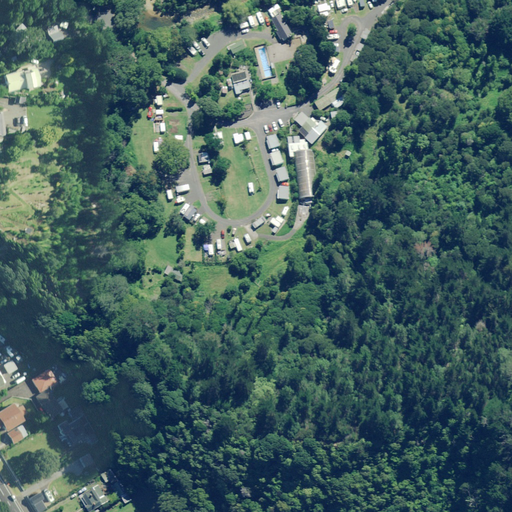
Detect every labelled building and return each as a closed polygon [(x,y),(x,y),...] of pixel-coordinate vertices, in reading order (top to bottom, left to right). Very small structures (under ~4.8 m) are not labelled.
[(326,5),(317,6),(319,18),(328,17),(327,13),(330,13),(329,6),(326,6),(326,5)] [(282,12),(278,6),(268,12),(272,18),(282,12)] [(292,36),(280,16),(271,22),(277,32),(276,33),(282,43),(292,36)] [(341,40),(338,26),(320,31),(324,45),(341,40)] [(370,33),(365,31),(361,39),(367,42),(370,33)] [(200,51),(194,42),(188,46),(194,55),(200,51)] [(245,49),(241,42),(228,50),(232,56),(245,49)] [(189,54),(183,50),(178,57),(184,61),(189,54)] [(38,86),(34,69),(3,75),(6,92),(38,86)] [(250,89),(246,73),(231,77),(236,95),(243,93),(242,91),(250,89)] [(346,95),(344,97),(338,89),(313,104),(318,113),(331,105),(335,111),(350,102),(346,95)] [(170,100),(154,100),(154,103),(161,103),(161,109),(171,109),(171,103),(170,103),(170,100)] [(301,128),(308,120),(301,113),(294,121),(301,128)] [(312,131),(313,130),(316,127),(308,120),(301,128),(308,134),(312,130),(312,131)] [(313,130),(319,136),(327,128),(320,122),(316,127),(313,130)] [(165,133),(164,124),(155,125),(156,133),(165,133)] [(312,130),(308,134),(304,139),(311,146),(319,136),(313,130),(312,131),(312,130)] [(244,143),(242,134),(233,136),(235,145),(244,143)] [(221,136),(214,137),(215,145),(223,144),(221,136)] [(280,147),(276,136),(266,139),(270,150),(280,147)] [(308,152),(307,143),(304,144),(304,141),(299,141),(299,138),(288,139),(290,159),(295,159),(299,204),(318,203),(313,152),(308,152)] [(283,164),(280,153),(270,156),(274,167),(283,164)] [(209,162),(208,154),(202,155),(203,158),(200,159),(201,164),(209,162)] [(212,174),(210,166),(202,168),(204,176),(212,174)] [(289,180),(285,169),(276,172),(280,183),(289,180)] [(288,189),(279,189),(279,200),(288,201),(288,189)] [(284,221),(278,217),(275,221),(273,219),(270,223),(278,229),(284,221)] [(265,222),(262,218),(254,224),(257,228),(265,222)] [(186,277),(173,270),(169,276),(182,283),(186,277)] [(16,353),(10,344),(3,349),(10,358),(16,353)] [(9,362),(5,355),(0,358),(0,361),(8,374),(16,369),(10,361),(9,362)] [(22,361),(18,355),(14,358),(18,364),(22,361)] [(50,387),(51,389),(58,384),(48,369),(30,380),(38,393),(34,396),(49,419),(67,407),(62,400),(59,401),(57,403),(47,389),(50,387)] [(14,409),(12,405),(0,411),(0,427),(2,427),(4,432),(22,421),(20,417),(25,413),(21,405),(14,409)] [(93,433),(83,416),(66,425),(64,422),(54,427),(59,435),(63,433),(70,445),(93,433)] [(27,435),(20,425),(6,434),(12,444),(27,435)] [(121,496),(125,504),(131,501),(120,482),(112,469),(99,476),(104,484),(108,482),(112,487),(115,493),(117,496),(118,498),(121,496)] [(105,498),(98,486),(78,498),(86,511),(92,511),(102,507),(104,511),(106,511),(114,508),(112,505),(115,503),(110,495),(105,498)] [(42,499),(39,493),(28,499),(32,505),(42,499)]
